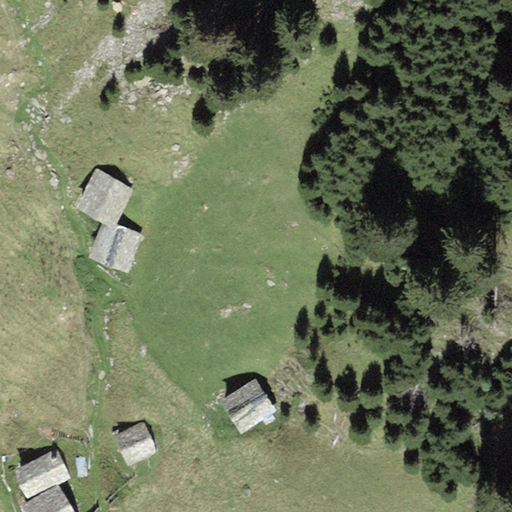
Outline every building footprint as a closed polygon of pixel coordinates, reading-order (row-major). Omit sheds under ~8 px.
[(96,169),(77,207),(101,224),(113,228),(115,224),(132,190),(96,169)] [(101,224),(88,258),(127,272),(142,235),(115,224),(113,228),(101,224)] [(255,378),(219,401),(240,435),(276,411),(255,378)] [(143,423),(114,436),(127,466),(155,453),(143,423)] [(27,498),(70,478),(56,449),(13,472),(27,498)] [(72,511),(57,485),(20,506),(23,511),(72,511)]
